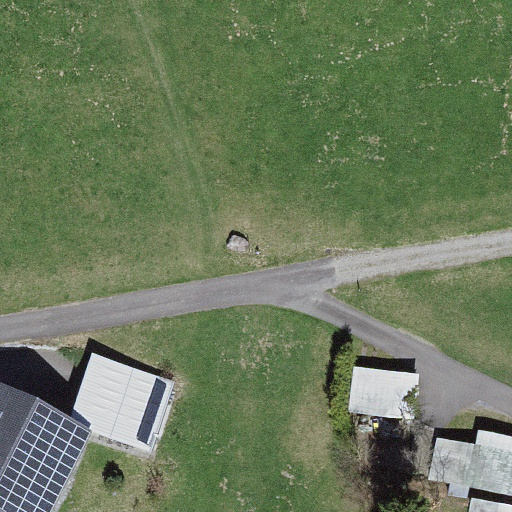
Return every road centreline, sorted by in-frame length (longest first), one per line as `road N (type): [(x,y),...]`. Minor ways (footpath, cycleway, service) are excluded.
road 1 (residential): [(0,336),(273,295)]
road 2 (residential): [(273,295),(511,405)]
road 3 (residential): [(273,295),(511,248)]
